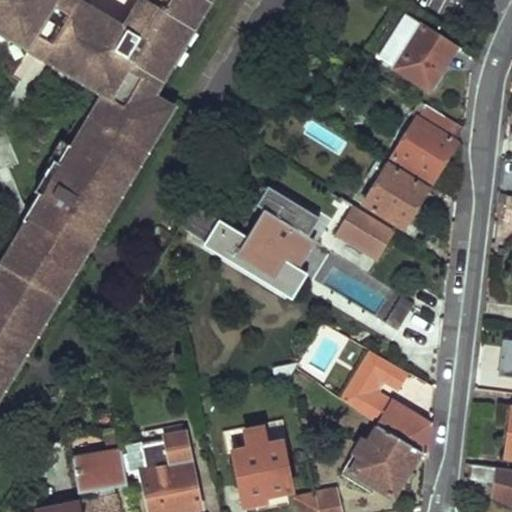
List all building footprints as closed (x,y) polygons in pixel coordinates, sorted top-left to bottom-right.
[(0,0),(0,391),(56,298),(50,294),(64,269),(71,273),(136,164),(130,160),(145,135),(151,139),(168,111),(173,114),(178,105),(158,92),(152,102),(148,99),(191,27),(187,25),(202,0),(206,2),(207,0),(0,0)] [(213,0),(207,0),(206,2),(202,0),(187,25),(191,27),(148,99),(152,102),(158,92),(213,0)] [(456,46),(406,14),(378,57),(428,89),(456,46)] [(304,56),(289,48),(274,71),(289,80),(304,56)] [(423,115),(395,161),(430,184),(464,128),(424,103),(418,112),(423,115)] [(0,401),(173,114),(168,111),(151,139),(145,135),(130,160),(136,164),(71,273),(64,269),(50,294),(56,298),(0,391),(0,401)] [(369,182),(379,188),(390,170),(380,165),(369,182)] [(379,188),(365,210),(401,231),(425,192),(390,170),(379,188)] [(262,212),(276,190),(265,183),(251,205),(262,212)] [(211,243),(270,280),(277,270),(290,278),(295,269),(314,239),(304,233),(316,215),(276,190),(262,212),(247,235),(194,202),(179,226),(203,241),(210,245),(211,243)] [(511,200),(507,200),(503,222),(511,223),(511,200)] [(376,258),(392,233),(353,209),(337,233),(376,258)] [(210,245),(203,241),(201,245),(290,301),(306,275),(295,269),(290,278),(277,270),(270,280),(211,243),(210,245)] [(143,285),(130,305),(148,316),(160,296),(143,285)] [(397,337),(416,307),(404,300),(385,329),(397,337)] [(370,352),(340,401),(348,406),(362,384),(374,393),(382,380),(369,372),(379,357),(370,352)] [(407,373),(379,357),(369,372),(382,380),(397,389),(407,373)] [(407,373),(397,389),(399,390),(408,375),(407,373)] [(362,384),(348,406),(377,426),(377,424),(390,402),(374,393),(362,384)] [(377,426),(376,427),(420,455),(426,459),(430,427),(390,402),(377,424),(377,426)] [(153,470),(144,473),(152,511),(200,511),(183,432),(197,429),(195,413),(148,423),(154,446),(148,447),(153,470)] [(116,511),(112,490),(126,487),(114,420),(100,423),(104,446),(70,452),(79,496),(97,493),(99,501),(81,505),(81,511),(116,511)] [(376,427),(349,472),(394,499),(420,455),(376,427)] [(245,447),(231,451),(242,505),(265,500),(265,496),(291,491),(280,440),(265,443),(261,428),(242,431),(245,447)] [(511,469),(473,465),(472,479),(496,483),(494,497),(511,504),(511,469)] [(339,511),(335,488),(313,493),(317,511),(339,511)] [(317,511),(313,493),(294,497),(297,511),(317,511)]
